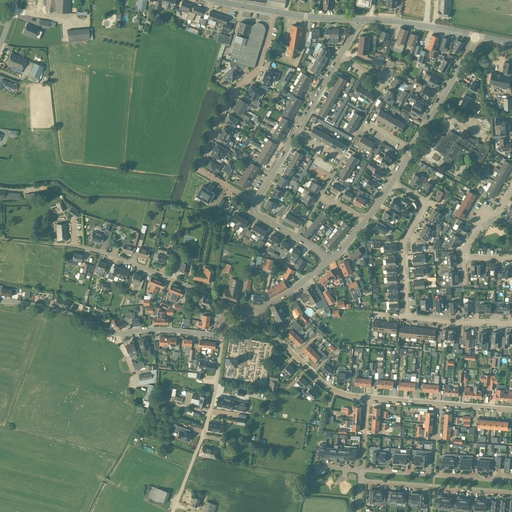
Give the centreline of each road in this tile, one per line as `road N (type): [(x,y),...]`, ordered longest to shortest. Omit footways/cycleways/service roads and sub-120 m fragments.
road 1 (residential): [(255,202),(200,164),(216,119),(258,67),(274,11)]
road 2 (residential): [(221,336),(117,334),(0,300)]
road 3 (residential): [(226,306),(133,263),(54,244)]
road 4 (residential): [(171,511),(210,407),(221,336)]
road 5 (residential): [(406,316),(402,243),(423,204),(392,182)]
road 6 (residential): [(361,480),(511,492)]
road 7 (residential): [(511,477),(361,470)]
road 8 (residential): [(368,398),(333,391),(262,326)]
road 9 (residential): [(412,148),(476,35)]
